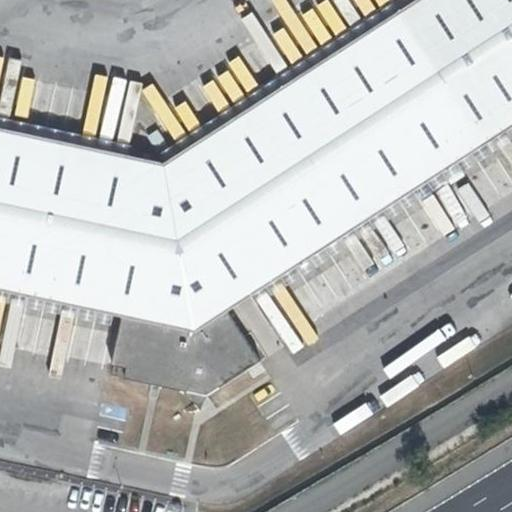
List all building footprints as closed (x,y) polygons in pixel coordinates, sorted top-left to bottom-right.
[(124,382),(185,395),(208,399),(260,365),(227,315),(488,148),(511,132),(511,0),(420,0),(164,166),(0,131),(0,293),(119,319),(110,368),(125,372),(124,382)] [(212,36),(244,88),(270,72),(269,71),(284,62),(251,11),(212,36)] [(168,74),(157,81),(185,125),(195,119),(168,74)] [(412,370),(420,381),(456,358),(449,346),(412,370)] [(195,408),(208,399),(185,395),(195,408)]
